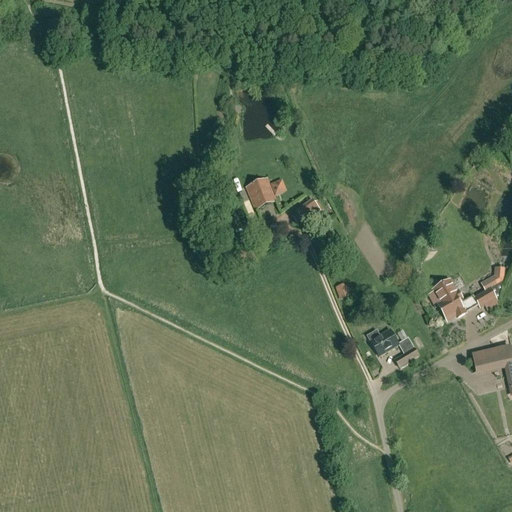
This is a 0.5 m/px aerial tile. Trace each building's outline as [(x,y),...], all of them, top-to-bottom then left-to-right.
[(276,202),(267,180),(247,188),(256,210),(276,202)] [(245,195),(241,197),(246,208),(250,207),(245,195)] [(306,227),(322,215),(312,202),(292,216),(298,227),(304,223),(306,227)] [(494,276),(481,283),(485,291),(503,281),(504,269),(495,268),(494,276)] [(456,294),(450,282),(433,291),(431,292),(432,294),(427,297),(435,310),(439,308),(446,319),(454,314),(457,319),(465,315),(464,313),(472,309),(469,303),(465,305),(458,293),(456,294)] [(344,284),(335,287),(340,300),(348,297),(344,284)] [(480,309),(495,300),(490,290),(474,299),(480,309)] [(379,356),(398,345),(390,331),(371,342),(379,356)] [(403,331),(396,334),(400,342),(407,338),(403,331)] [(404,355),(414,350),(408,339),(398,345),(404,355)] [(506,368),(511,396),(511,348),(511,346),(473,354),(477,374),(506,368)] [(414,350),(404,355),(394,361),(398,368),(418,356),(414,350)]
